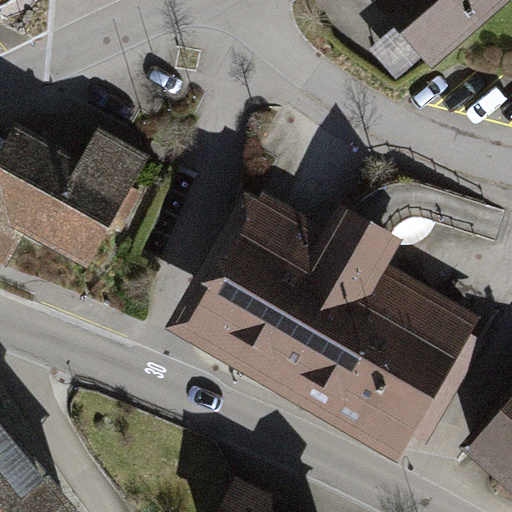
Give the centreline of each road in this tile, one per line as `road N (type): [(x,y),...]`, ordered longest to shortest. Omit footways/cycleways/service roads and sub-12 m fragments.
road 1 (tertiary): [(412,511),(250,430),(0,323)]
road 2 (residential): [(511,173),(372,120),(266,39),(241,0)]
road 3 (residential): [(0,86),(184,0)]
